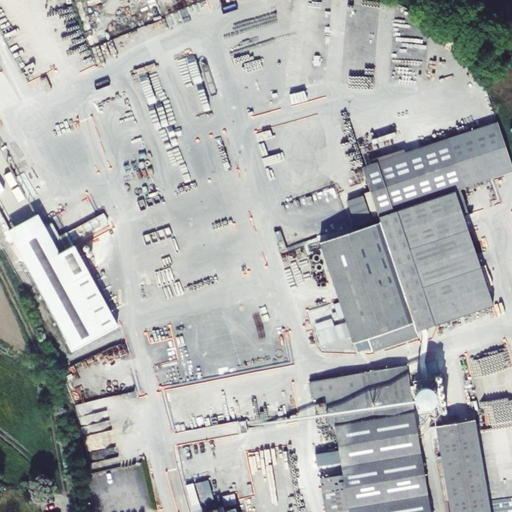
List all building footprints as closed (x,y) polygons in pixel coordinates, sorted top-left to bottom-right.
[(417,332),(434,326),(493,307),(463,216),(455,190),(465,186),(511,170),(511,166),(498,122),(362,167),(370,191),(364,192),(372,217),(378,216),(380,222),(337,236),(320,242),(327,265),(334,287),(336,291),(353,343),(367,338),(372,352),(391,345),(418,336),(417,332)] [(455,190),(463,216),(473,213),(465,186),(455,190)] [(363,196),(347,201),(356,227),(372,221),(363,196)] [(8,230),(15,243),(44,227),(38,214),(8,230)] [(15,243),(74,350),(118,326),(74,245),(66,249),(51,223),(44,227),(15,243)] [(341,323),(318,330),(322,345),(345,337),(341,323)] [(430,511),(408,380),(406,366),(384,369),(365,372),(364,370),(358,371),(358,373),(309,382),(312,398),(326,396),(331,426),(334,426),(338,451),(341,467),(342,475),(348,510),(348,511),(430,511)] [(416,380),(417,387),(429,385),(428,378),(416,380)] [(108,398),(78,403),(82,424),(97,421),(96,413),(102,412),(104,420),(112,419),(108,398)] [(484,443),(485,452),(511,448),(511,417),(505,418),(508,440),(499,441),(484,443)] [(436,426),(450,511),(489,511),(474,420),(458,423),(450,424),(436,426)] [(88,451),(107,445),(104,431),(84,437),(88,451)] [(315,454),(317,471),(341,467),(338,451),(315,454)] [(319,479),(325,511),(335,511),(348,510),(342,475),(319,479)] [(199,497),(214,492),(209,477),(186,485),(193,506),(201,503),(199,497)] [(224,504),(238,503),(237,493),(223,495),(224,504)]
